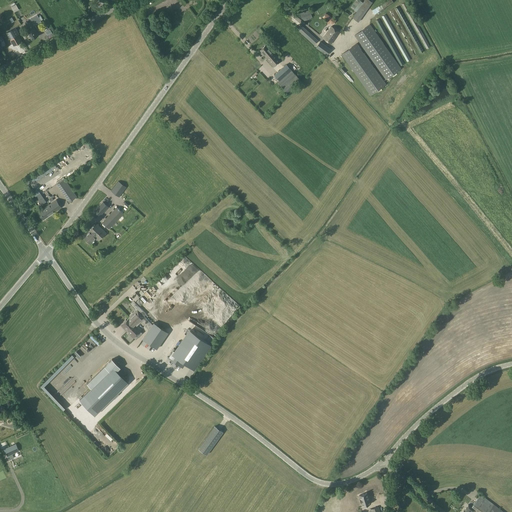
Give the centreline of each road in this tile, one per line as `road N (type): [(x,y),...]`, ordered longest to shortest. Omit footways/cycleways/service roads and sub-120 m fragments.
road 1 (unclassified): [(511,364),(448,396),(374,468),(339,484),(320,483),(115,341),(46,252)]
road 2 (tertiary): [(46,252),(229,0)]
road 3 (unclassified): [(0,70),(132,0)]
